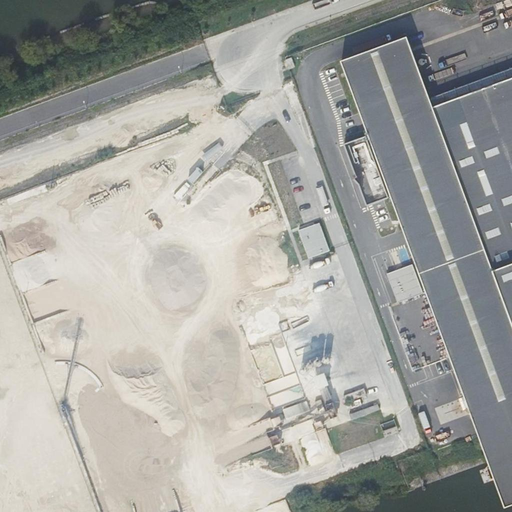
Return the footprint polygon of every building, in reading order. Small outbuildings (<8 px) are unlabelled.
[(339,60),(343,70),(353,66),(408,45),(405,37),(339,60)] [(343,70),(361,120),(428,95),(408,45),(353,66),(343,70)] [(290,56),(284,59),(288,68),(294,66),(290,56)] [(511,66),(428,97),(432,107),(511,77),(511,66)] [(428,95),(361,120),(437,328),(440,334),(472,421),(484,417),(511,406),(511,77),(432,107),(428,97),(428,95)] [(189,177),(198,167),(192,161),(182,171),(189,177)] [(251,208),(254,215),(271,209),(268,202),(251,208)] [(299,230),(310,259),(332,251),(321,222),(299,230)] [(432,337),(440,334),(437,328),(429,331),(432,337)] [(303,397),(296,370),(273,375),(273,376),(263,379),(269,405),(303,397)] [(321,389),(333,385),(329,372),(317,376),(321,389)] [(313,399),(283,408),(287,419),(305,414),(306,418),(337,409),(330,386),(311,392),(313,399)] [(472,421),(477,435),(511,421),(511,406),(484,417),(472,421)] [(511,421),(477,435),(487,463),(489,462),(491,462),(511,454),(511,421)] [(511,454),(491,462),(489,462),(502,495),(511,491),(511,454)] [(247,489),(243,473),(214,480),(217,496),(247,489)]
